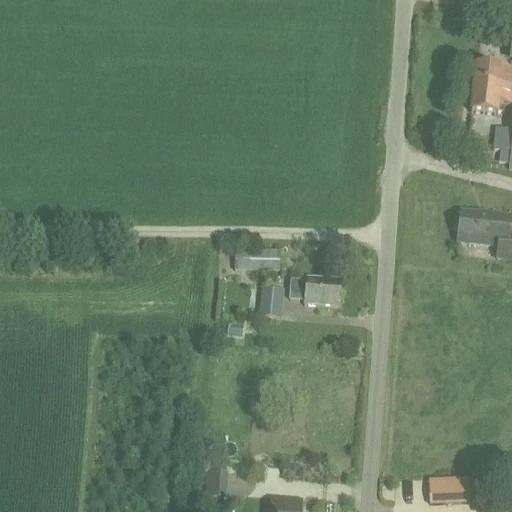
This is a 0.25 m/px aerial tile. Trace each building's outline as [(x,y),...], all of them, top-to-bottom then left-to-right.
[(511,31),(497,30),(496,44),(511,45),(510,59),(511,59),(511,31)] [(511,106),(511,72),(500,71),(500,72),(475,69),(470,115),(496,118),(497,118),(498,105),(511,106)] [(496,260),(511,262),(511,237),(508,237),(510,219),(460,214),(460,219),(457,219),(456,229),(459,229),(457,245),(498,249),(496,260)] [(234,251),(234,273),(280,275),(280,253),(234,251)] [(290,283),(289,303),(304,304),(304,307),(339,310),(341,284),(306,281),(306,284),(290,283)] [(281,322),(284,292),(260,290),(257,320),(281,322)] [(227,475),(225,475),(206,482),(206,474),(204,500),(225,501),(227,475)] [(468,505),(467,481),(429,483),(430,507),(468,505)] [(270,511),(300,511),(301,502),(271,499),(270,511)]
